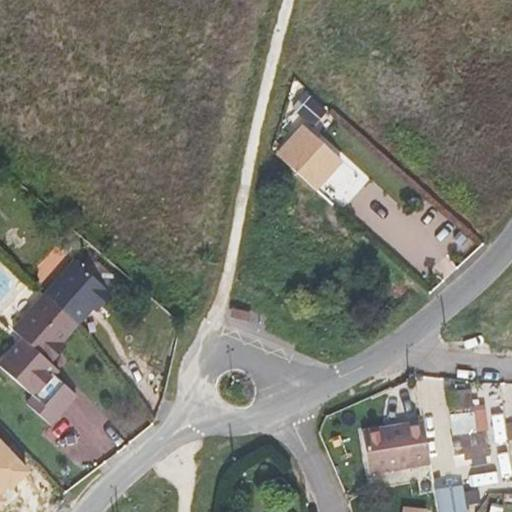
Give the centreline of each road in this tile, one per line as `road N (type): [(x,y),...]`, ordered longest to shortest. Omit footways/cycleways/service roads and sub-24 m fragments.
road 1 (track): [(212,352),(208,331),(288,0)]
road 2 (residential): [(392,349),(511,244)]
road 3 (residential): [(92,511),(200,406)]
road 4 (residential): [(271,378),(255,353),(212,352),(195,376),(200,406)]
road 5 (residential): [(265,407),(303,428),(328,511)]
road 6 (residential): [(271,378),(344,374),(392,349)]
road 7 (residential): [(392,349),(459,369),(511,371)]
